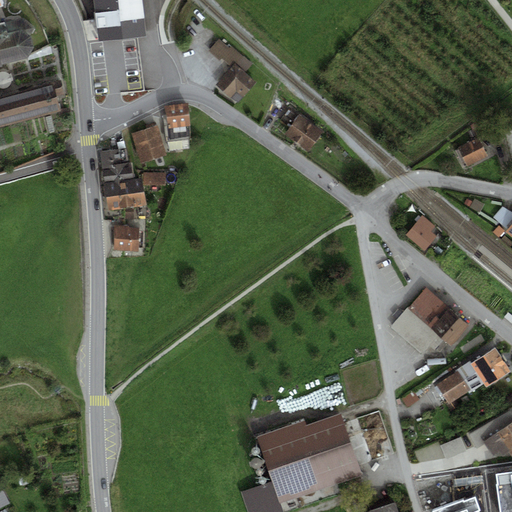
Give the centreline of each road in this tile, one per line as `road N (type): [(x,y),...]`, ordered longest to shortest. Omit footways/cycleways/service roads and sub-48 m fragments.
road 1 (primary): [(90,157),(107,511)]
road 2 (unclassified): [(87,121),(177,92),(199,95),(362,206)]
road 3 (unclassified): [(362,206),(376,333),(419,511)]
road 4 (unclassified): [(362,206),(511,333)]
road 5 (unclassified): [(362,206),(409,180),(511,195)]
road 6 (primary): [(62,0),(78,37),(87,121)]
